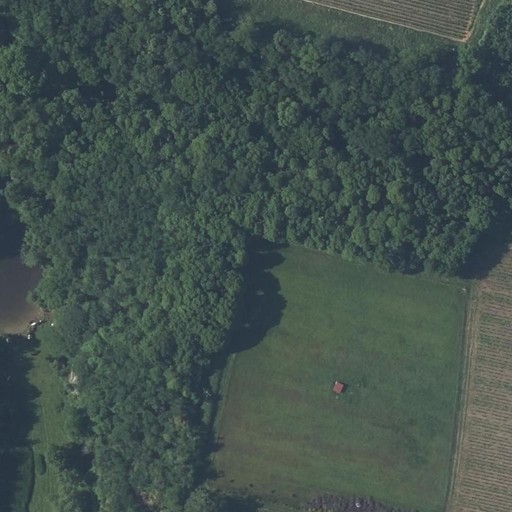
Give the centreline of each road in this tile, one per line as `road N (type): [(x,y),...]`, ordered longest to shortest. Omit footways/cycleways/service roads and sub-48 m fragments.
road 1 (track): [(449,511),(475,276),(488,250),(511,247)]
road 2 (track): [(305,0),(455,38),(477,0)]
